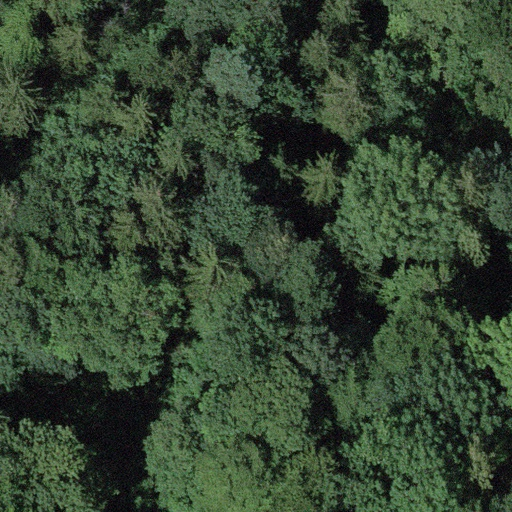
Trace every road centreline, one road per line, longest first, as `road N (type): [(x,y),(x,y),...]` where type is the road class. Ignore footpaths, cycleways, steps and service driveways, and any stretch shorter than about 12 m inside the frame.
road 1 (track): [(0,282),(27,269),(320,279),(511,206)]
road 2 (track): [(88,511),(157,404),(155,353),(128,296),(27,269)]
road 3 (track): [(511,196),(455,106),(431,32),(438,0)]
